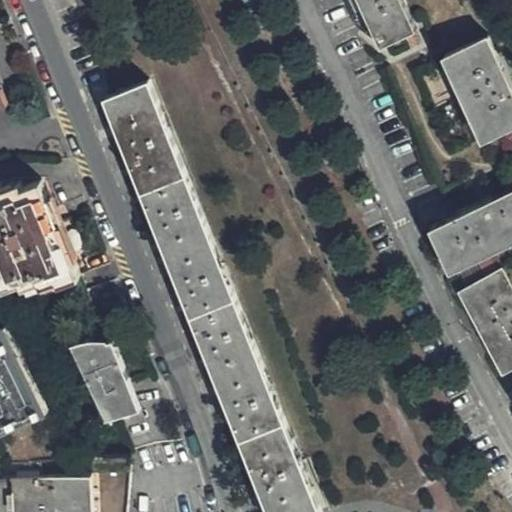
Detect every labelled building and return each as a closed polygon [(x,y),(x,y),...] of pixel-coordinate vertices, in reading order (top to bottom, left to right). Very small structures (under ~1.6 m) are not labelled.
[(417,27),(405,0),(360,0),(382,44),(417,27)] [(511,124),(511,89),(487,35),(446,55),(484,138),(511,124)] [(317,511),(319,511),(209,232),(148,80),(105,98),(111,112),(158,231),(236,430),(269,511),(317,511)] [(57,272),(60,278),(78,272),(42,180),(23,187),(20,182),(5,187),(1,183),(0,183),(0,283),(17,277),(19,279),(21,281),(39,274),(40,278),(57,272)] [(511,240),(511,188),(432,225),(430,227),(451,269),(511,240)] [(511,363),(511,291),(500,269),(459,290),(502,370),(506,367),(511,363)] [(60,278),(71,306),(93,305),(78,272),(60,278)] [(0,429),(41,409),(1,324),(0,324),(0,429)] [(99,424),(115,418),(140,407),(113,340),(95,349),(92,341),(70,351),(99,424)] [(140,407),(115,418),(119,430),(144,419),(140,407)] [(125,511),(129,455),(97,457),(93,511),(125,511)] [(91,511),(88,471),(9,475),(10,511),(91,511)]
